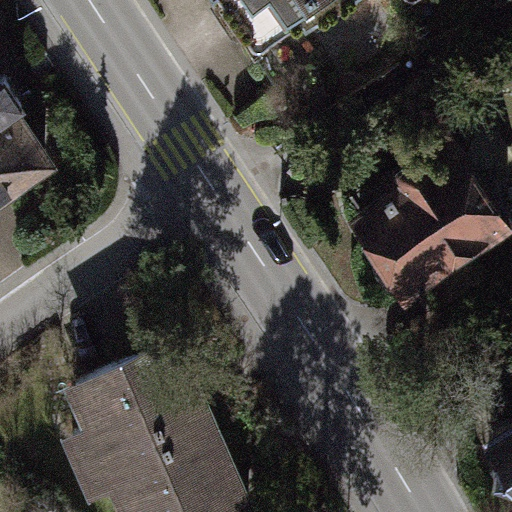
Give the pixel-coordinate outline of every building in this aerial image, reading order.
[(206,0),(207,1),(207,0),(236,0),(276,62),(315,38),(306,25),(345,0),(206,0)] [(0,69),(0,197),(59,164),(0,69)] [(511,209),(461,136),(342,210),(398,296),(511,232),(511,209)] [(184,334),(69,385),(89,429),(73,436),(102,500),(117,493),(125,511),(260,511),(263,511),(184,334)] [(511,411),(478,430),(511,488),(511,411)]
